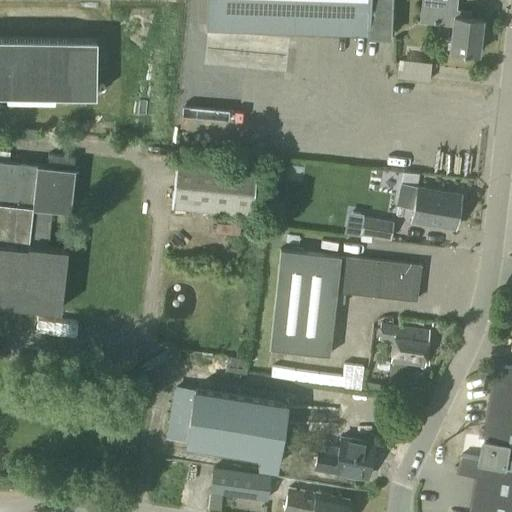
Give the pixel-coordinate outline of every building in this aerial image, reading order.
[(206,0),(205,25),(205,27),(367,33),(367,30),(367,0),(206,0)] [(367,0),(367,30),(367,33),(367,36),(389,37),(389,0),(367,0)] [(433,23),(452,25),(454,10),(455,10),(455,0),(422,0),(421,7),(435,9),(433,23)] [(454,10),(452,25),(449,51),(477,54),(481,19),(469,18),(470,11),(455,10),(454,10)] [(0,93),(94,95),(95,40),(0,38),(0,93)] [(171,207),(247,216),(253,168),(176,159),(171,207)] [(0,303),(59,310),(66,248),(47,246),(51,210),(57,211),(56,220),(69,221),(74,169),(0,160),(0,303)] [(400,183),(414,186),(416,176),(401,174),(400,183)] [(416,186),(411,221),(454,228),(460,194),(416,186)] [(360,234),(390,239),(393,220),(363,216),(360,234)] [(336,292),(339,256),(279,249),(269,348),(328,355),(336,292)] [(339,256),(336,292),(416,300),(420,265),(339,256)] [(377,338),(392,340),(390,362),(424,366),(428,330),(379,324),(377,338)] [(460,471),(477,474),(470,511),(511,511),(511,367),(497,365),(484,438),(466,435),(460,471)] [(175,387),(173,400),(175,400),(171,423),(169,423),(167,436),(185,439),(184,441),(262,454),(259,468),(274,470),(284,404),(193,389),(193,390),(175,387)] [(424,400),(425,389),(412,388),(411,399),(424,400)] [(315,468),(335,471),(367,476),(372,443),(341,438),(339,449),(333,448),(332,453),(318,451),(315,468)] [(191,503),(189,466),(169,467),(171,504),(191,503)] [(208,492),(266,500),(269,475),(213,467),(208,492)] [(284,510),(295,511),(346,511),(349,500),(315,492),(315,493),(288,487),(284,510)]
